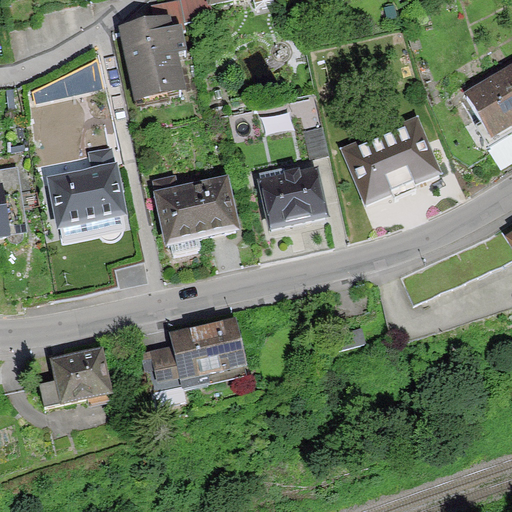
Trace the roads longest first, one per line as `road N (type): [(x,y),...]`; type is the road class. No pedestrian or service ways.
road 1 (residential): [(511,191),(410,244),(158,311)]
road 2 (residential): [(100,35),(158,311)]
road 3 (residential): [(158,311),(27,340),(0,338)]
